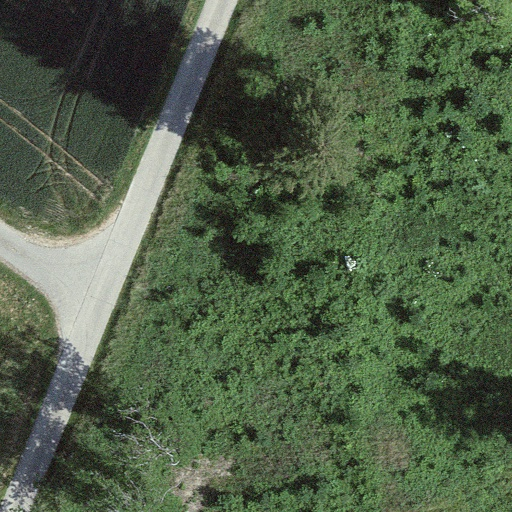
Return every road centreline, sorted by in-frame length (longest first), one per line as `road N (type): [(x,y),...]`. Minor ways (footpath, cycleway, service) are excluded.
road 1 (unclassified): [(16,511),(224,0)]
road 2 (track): [(94,316),(0,239)]
